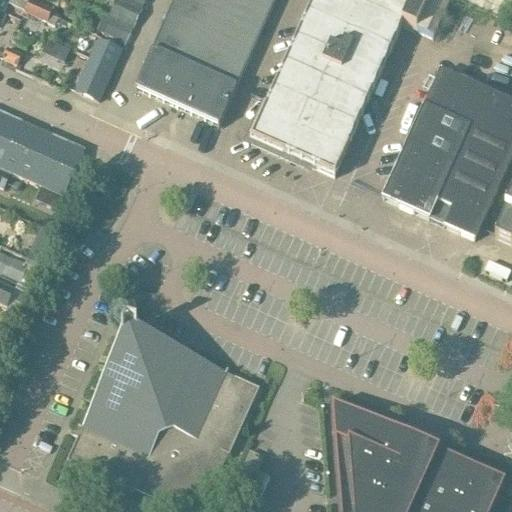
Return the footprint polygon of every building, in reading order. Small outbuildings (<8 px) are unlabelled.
[(28,5),(16,0),(0,0),(0,4),(1,3),(24,14),(28,5)] [(133,31),(142,10),(124,2),(119,0),(118,0),(109,21),(111,21),(133,31)] [(142,10),(146,0),(124,0),(124,2),(142,10)] [(219,130),(277,0),(175,0),(135,92),(219,130)] [(334,180),(402,28),(433,42),(450,6),(437,0),(314,0),(250,143),(334,180)] [(36,20),(41,9),(29,3),(28,5),(24,14),(24,15),(36,20)] [(47,25),(53,14),(41,9),(36,20),(47,25)] [(125,48),(133,31),(111,21),(103,38),(125,48)] [(98,104),(119,58),(96,48),(76,94),(98,104)] [(17,68),(22,58),(7,51),(2,61),(17,68)] [(61,51),(55,65),(62,68),(69,54),(61,51)] [(475,244),(511,160),(511,106),(440,74),(382,203),(475,244)] [(0,171),(20,127),(0,117),(0,171)] [(31,186),(51,141),(20,127),(0,171),(0,172),(11,177),(12,178),(22,182),(30,185),(31,186)] [(63,200),(84,155),(51,141),(31,186),(63,200)] [(11,177),(0,172),(0,189),(5,192),(11,177)] [(12,178),(6,192),(24,200),(30,185),(22,182),(12,178)] [(511,200),(505,216),(506,216),(495,241),(511,248),(511,200)] [(0,258),(0,280),(20,289),(28,272),(5,262),(6,261),(0,258)] [(0,306),(18,314),(25,298),(0,286),(0,306)] [(229,459),(259,392),(126,333),(66,466),(134,496),(137,488),(165,501),(177,497),(179,504),(182,503),(181,500),(196,495),(197,497),(200,496),(197,489),(209,484),(221,456),(229,459)] [(492,511),(504,485),(331,408),(338,511),(492,511)]
